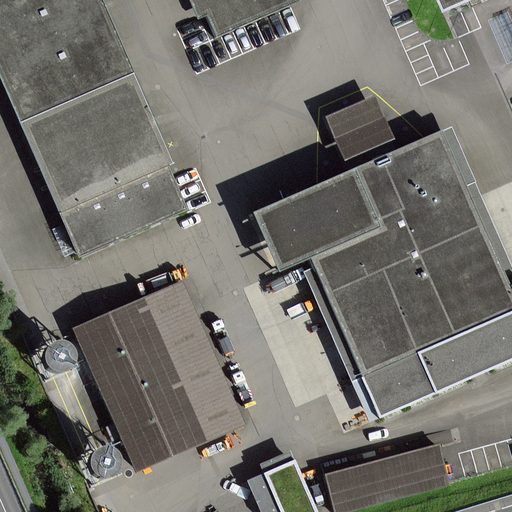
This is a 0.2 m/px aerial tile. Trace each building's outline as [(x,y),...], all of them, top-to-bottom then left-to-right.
[(116,0),(0,0),(0,35),(89,242),(201,194),(116,0)] [(203,0),(207,8),(215,4),(226,28),(289,0),(203,0)] [(430,0),(438,15),(472,0),(430,0)] [(373,99),(323,120),(341,163),(391,143),(373,99)] [(449,127),(253,211),(278,269),(308,256),(315,273),(303,278),(366,423),(511,361),(511,303),(496,267),(507,262),(449,127)] [(192,273),(82,321),(143,462),(253,415),(192,273)] [(323,476),(331,511),(355,511),(448,489),(438,448),(323,476)] [(314,511),(294,464),(246,484),(257,511),(314,511)]
